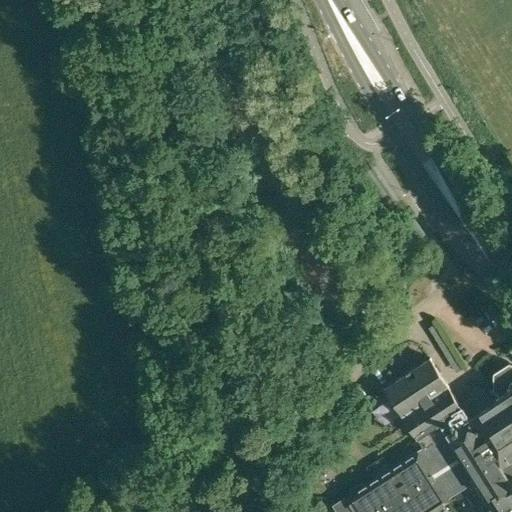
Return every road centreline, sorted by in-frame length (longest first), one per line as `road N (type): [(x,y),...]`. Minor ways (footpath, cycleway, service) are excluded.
road 1 (unclassified): [(246,460),(145,0)]
road 2 (secondary): [(324,0),(393,132),(496,272)]
road 3 (secondary): [(496,272),(435,155),(335,0)]
road 4 (unclassified): [(360,363),(246,460)]
